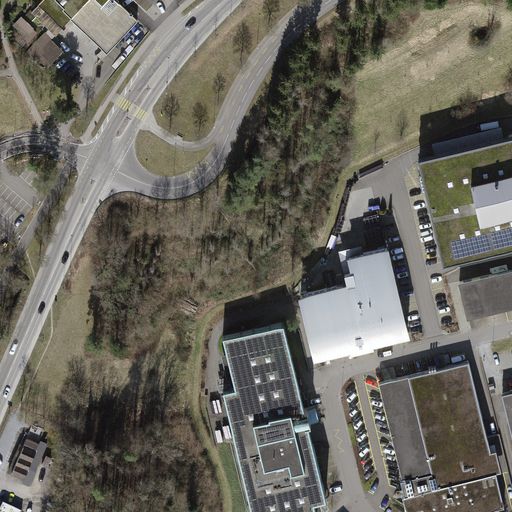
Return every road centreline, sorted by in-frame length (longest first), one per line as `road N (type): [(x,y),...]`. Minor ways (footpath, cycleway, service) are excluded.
road 1 (residential): [(511,330),(325,381),(366,511)]
road 2 (tertiary): [(103,164),(157,186),(196,180),(219,155),(262,67),(331,0)]
road 3 (primary): [(0,396),(103,164)]
road 4 (primary): [(103,164),(171,56),(224,0)]
